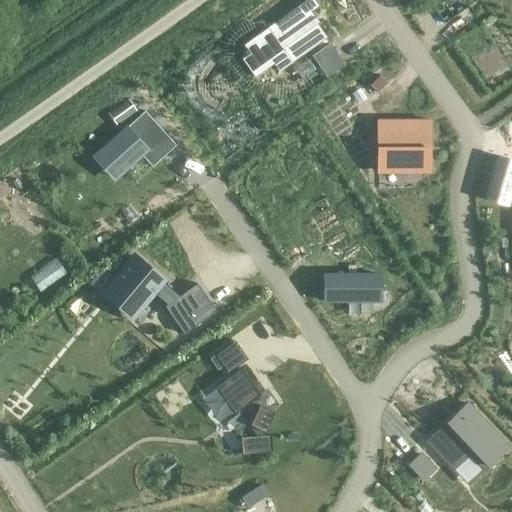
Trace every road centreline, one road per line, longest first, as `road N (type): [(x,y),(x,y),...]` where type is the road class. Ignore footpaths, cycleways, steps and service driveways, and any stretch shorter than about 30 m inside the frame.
road 1 (residential): [(375,0),(470,121),(460,188),(473,290),(459,326),(404,359),(370,405)]
road 2 (residential): [(370,405),(211,183)]
road 3 (unclassified): [(0,135),(196,0)]
